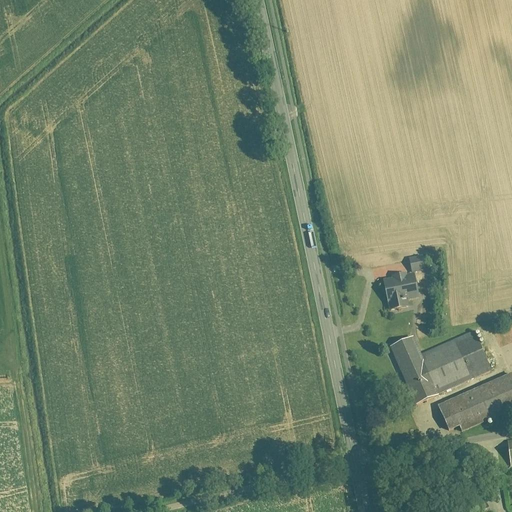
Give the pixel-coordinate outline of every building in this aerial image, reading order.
[(422,257),(403,260),(405,273),(424,269),(422,257)] [(385,307),(387,316),(401,314),(399,304),(417,301),(412,275),(378,281),(383,308),(385,307)] [(387,347),(409,405),(490,374),(475,334),(422,354),(415,336),(387,347)] [(432,407),(445,438),(511,410),(511,390),(506,377),(432,407)] [(372,424),(379,449),(415,437),(407,413),(372,424)]
